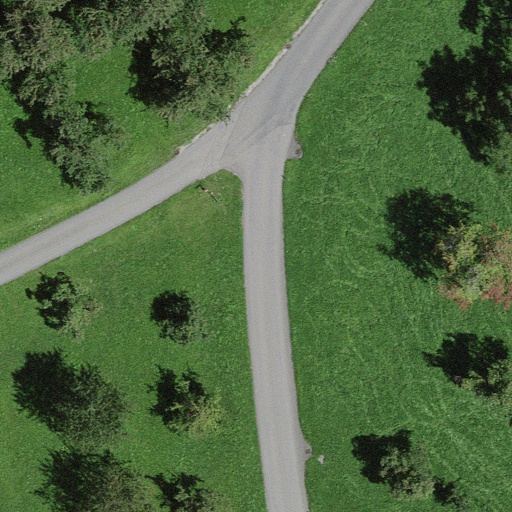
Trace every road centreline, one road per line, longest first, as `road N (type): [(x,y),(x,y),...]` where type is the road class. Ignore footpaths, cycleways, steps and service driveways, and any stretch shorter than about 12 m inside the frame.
road 1 (residential): [(259,114),(263,266),(291,511)]
road 2 (residential): [(259,114),(176,178),(0,270)]
road 3 (residential): [(356,0),(259,114)]
